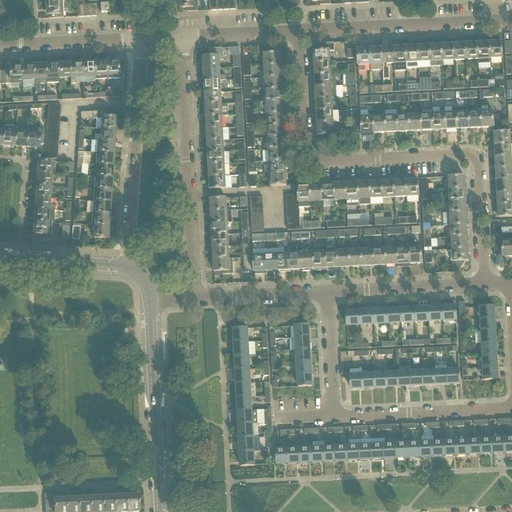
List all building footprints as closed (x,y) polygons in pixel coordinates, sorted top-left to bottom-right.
[(193,0),(178,0),(179,8),(187,8),(187,12),(198,12),(197,3),(194,3),(193,0)] [(59,2),(45,3),(46,15),(48,15),(48,19),(53,19),(63,18),(62,2),(59,2)] [(108,12),(108,3),(99,4),(100,13),(108,12)] [(84,5),(76,6),(77,18),(80,17),(84,17),(84,5)] [(494,43),(489,43),(490,60),(503,59),(502,44),(502,42),(502,39),(494,40),(494,43)] [(482,43),(477,44),(478,60),(478,63),(478,64),(491,64),(490,63),(490,60),(489,43),(483,43),(483,42),(482,42),(482,43)] [(314,60),(314,64),(330,63),(329,51),(334,51),(334,43),(324,43),(316,52),(313,52),(314,59),(312,59),(312,60),(314,60)] [(458,44),(453,45),(454,61),(466,61),(465,44),(458,44),(458,43),(458,44)] [(470,44),(465,44),(466,61),(478,60),(477,44),(471,44),(471,43),(470,43),(470,44)] [(434,46),(429,46),(430,67),(442,67),(442,62),(441,45),(435,46),(434,44),(434,46)] [(446,45),(441,45),(442,62),(454,61),(453,45),(447,45),(446,44),(446,45)] [(422,46),(417,47),(418,69),(430,68),(430,67),(429,46),(422,46),(422,45),(422,46)] [(362,49),(357,50),(357,60),(358,66),(358,72),(364,72),(365,72),(365,66),(370,65),(369,49),(369,46),(361,46),(362,49)] [(398,48),(393,48),(394,64),(394,72),(406,72),(405,47),(398,47),(398,46),(398,48)] [(410,47),(405,47),(406,69),(418,69),(417,47),(410,47),(410,46),(410,47)] [(374,49),(369,49),(370,65),(370,70),(370,71),(382,71),(382,69),(382,65),(381,48),(374,49),(374,47),(374,48),(374,49)] [(386,48),(381,48),(382,65),(383,65),(383,68),(383,80),(389,80),(389,68),(387,68),(387,65),(394,64),(393,48),(386,48),(386,47),(386,48)] [(203,65),(202,65),(203,65),(203,70),(219,69),(219,61),(223,60),(222,48),(208,49),(209,57),(203,57),(203,65)] [(263,54),(264,67),(280,66),(279,59),(281,59),(281,58),(279,58),(279,53),(263,54)] [(110,62),(105,62),(106,79),(123,78),(125,78),(124,63),(118,63),(117,58),(110,59),(110,62)] [(74,64),(69,64),(70,79),(70,84),(76,84),(75,79),(82,78),(81,63),(81,60),(74,61),(74,64)] [(105,62),(93,63),(94,78),(94,80),(106,79),(105,62)] [(81,63),(82,78),(93,78),(94,78),(93,63),(81,63)] [(314,71),(314,76),(330,75),(330,63),(314,64),(314,71),(313,71),(314,71)] [(69,64),(57,65),(58,80),(70,79),(69,64)] [(45,65),(33,66),(34,84),(34,85),(40,84),(46,84),(45,65)] [(57,65),(45,65),(46,84),(58,83),(58,80),(57,65)] [(33,66),(21,67),(22,81),(22,84),(22,85),(34,84),(33,66)] [(264,67),(265,79),(280,78),(280,71),(281,71),(281,70),(280,70),(280,66),(264,67)] [(9,71),(4,71),(4,84),(9,84),(22,84),(22,81),(21,67),(9,67),(9,71)] [(204,76),(202,76),(202,77),(204,77),(204,82),(220,81),(226,81),(226,76),(219,76),(219,69),(203,70),(204,76)] [(315,83),(313,83),(314,83),(315,83),(315,88),(331,87),(336,87),(336,75),(330,75),(314,76),(315,83)] [(265,79),(265,91),(281,90),(281,83),(282,83),(282,82),(281,82),(280,78),(265,79)] [(204,89),(205,93),(220,93),(220,81),(204,82),(204,88),(203,88),(203,89),(204,89)] [(315,95),(314,95),(314,96),(315,96),(316,100),(332,99),(337,99),(336,87),(331,87),(315,88),(315,95)] [(109,91),(110,98),(122,97),(122,90),(109,91)] [(265,91),(266,102),(282,102),(281,95),(283,95),(283,94),(281,94),(281,90),(265,91)] [(205,101),(205,105),(221,105),(220,93),(205,93),(205,100),(203,100),(203,101),(205,101)] [(316,107),(316,112),(332,111),(332,99),(316,100),(316,107),(315,107),(315,108),(316,107)] [(266,102),(267,114),(282,114),(282,107),(283,107),(283,106),(282,106),(282,102),(266,102)] [(206,113),(206,117),(222,117),(221,105),(205,105),(206,112),(204,112),(204,113),(206,113)] [(480,107),(481,112),(481,128),(494,127),(493,111),(488,111),(488,107),(480,107)] [(469,108),(456,109),(457,129),(464,129),(464,130),(465,130),(465,129),(469,128),(469,112),(469,108)] [(441,113),(433,114),(433,130),(440,130),(440,131),(441,131),(441,130),(445,130),(445,114),(445,113),(444,109),(440,109),(441,113)] [(445,113),(445,114),(445,130),(452,129),(452,131),(453,131),(453,129),(457,129),(456,109),(452,109),(453,113),(445,113)] [(95,129),(101,130),(114,131),(115,118),(109,118),(109,111),(80,113),(80,120),(96,119),(95,129)] [(317,119),(317,124),(333,123),(332,111),(316,112),(317,119),(316,119),(317,119)] [(361,117),(360,117),(360,124),(361,134),(362,134),(362,137),(369,136),(369,135),(373,135),(373,133),(373,117),(372,112),(368,112),(368,111),(360,111),(361,117)] [(481,112),(469,112),(469,128),(476,128),(476,129),(477,129),(477,128),(481,128),(481,112)] [(267,114),(267,126),(283,126),(283,119),(284,119),(283,119),(282,114),(267,114)] [(421,114),(409,115),(409,131),(416,131),(416,132),(417,132),(417,131),(421,131),(421,114)] [(433,114),(421,114),(421,131),(428,130),(428,132),(429,132),(429,130),(433,130),(433,114)] [(409,115),(397,116),(397,132),(404,132),(404,133),(405,133),(405,132),(409,131),(409,115)] [(385,116),(373,117),(373,133),(380,133),(380,134),(381,134),(381,133),(385,132),(385,116)] [(397,116),(385,116),(385,132),(392,132),(392,133),(393,133),(393,132),(397,132),(397,116)] [(206,125),(207,129),(222,129),(222,117),(206,117),(206,124),(205,124),(205,125),(206,125)] [(333,123),(317,124),(317,131),(316,131),(316,132),(317,131),(318,136),(333,135),(333,123)] [(267,126),(268,138),(284,138),(283,134),(286,133),(285,127),(283,127),(283,126),(267,126)] [(3,131),(2,146),(14,147),(16,128),(3,127),(3,131)] [(16,128),(14,147),(26,148),(28,129),(16,128)] [(207,136),(205,137),(206,137),(207,137),(207,141),(223,141),(229,140),(228,128),(222,129),(207,129),(207,136)] [(28,129),(26,148),(39,148),(39,145),(43,146),(44,136),(44,130),(28,129)] [(100,136),(100,142),(113,143),(114,131),(101,130),(100,136)] [(494,141),(495,145),(510,145),(510,132),(494,133),(494,140),(493,140),(493,141),(494,141)] [(268,138),(269,150),(284,149),(284,143),(285,143),(285,142),(284,143),(284,138),(268,138)] [(97,141),(96,154),(112,155),(113,143),(100,142),(97,141)] [(208,149),(208,153),(223,153),(223,141),(207,141),(207,148),(206,148),(206,149),(208,149)] [(495,153),(495,157),(511,157),(510,145),(495,145),(495,152),(494,152),(494,153),(495,153)] [(269,150),(269,162),(285,161),(285,155),(286,155),(285,155),(284,149),(269,150)] [(208,161),(208,165),(224,165),(223,153),(208,153),(208,160),(207,160),(207,161),(208,161)] [(96,154),(95,166),(112,167),(112,155),(96,154)] [(496,165),(496,169),(511,169),(511,157),(495,157),(496,164),(494,164),(494,165),(496,165)] [(38,161),(37,174),(51,175),(54,175),(55,162),(38,161)] [(269,162),(270,174),(286,173),(285,167),(287,167),(285,167),(285,161),(269,162)] [(255,163),(248,164),(248,173),(261,172),(261,163),(255,163)] [(209,173),(209,177),(225,177),(224,165),(208,165),(209,172),(207,172),(207,173),(209,173)] [(95,166),(95,178),(111,179),(112,167),(95,166)] [(496,177),(496,181),(511,180),(511,174),(511,169),(496,169),(496,176),(495,176),(495,177),(496,177)] [(286,173),(270,174),(271,187),(286,186),(286,179),(287,179),(286,179),(286,173)] [(37,174),(36,186),(50,187),(51,175),(37,174)] [(209,184),(208,184),(208,185),(209,185),(210,190),(225,189),(231,189),(231,176),(225,177),(209,177),(209,184)] [(448,177),(449,190),(465,189),(464,182),(466,182),(466,181),(464,181),(464,177),(448,177)] [(95,178),(94,190),(110,191),(111,179),(95,178)] [(248,179),(249,188),(256,187),(256,178),(248,179)] [(405,181),(406,197),(418,197),(418,180),(410,181),(410,179),(410,181),(405,181)] [(381,182),(382,199),(394,198),(393,181),(386,182),(386,180),(386,182),(381,182)] [(393,181),(394,198),(406,197),(405,181),(398,181),(398,180),(398,181),(393,181)] [(497,189),(497,193),(511,192),(511,180),(496,181),(497,188),(495,188),(495,189),(497,189)] [(369,183),(370,199),(382,199),(381,182),(374,182),(374,181),(374,182),(369,183)] [(350,184),(345,184),(346,201),(347,207),(359,206),(359,205),(359,200),(358,200),(357,183),(351,184),(350,182),(350,184)] [(362,183),(357,183),(358,200),(359,200),(359,205),(370,205),(370,204),(370,199),(369,183),(363,183),(363,182),(362,182),(362,183)] [(321,185),(322,202),(334,201),(333,185),(327,185),(327,183),(326,183),(326,185),(321,185)] [(333,185),(334,201),(346,201),(345,184),(339,184),(339,183),(338,183),(338,184),(333,185)] [(310,186),(310,203),(322,202),(321,185),(315,186),(314,184),(314,186),(310,186)] [(298,187),(297,187),(298,195),(298,196),(298,200),(299,206),(299,207),(299,208),(311,208),(311,207),(310,203),(310,186),(303,186),(302,185),(302,186),(298,187)] [(36,186),(35,198),(49,199),(50,187),(36,186)] [(449,190),(449,202),(465,201),(465,194),(466,194),(466,193),(465,193),(465,189),(449,190)] [(94,190),(93,202),(109,203),(110,191),(94,190)] [(511,192),(497,193),(494,193),(494,201),(497,201),(498,205),(511,204),(511,192)] [(35,198),(35,210),(48,211),(54,211),(55,211),(55,206),(49,206),(49,205),(49,199),(35,198)] [(226,199),(210,200),(210,207),(211,212),(226,212),(226,211),(226,199)] [(449,202),(450,214),(466,213),(465,206),(467,206),(467,205),(465,205),(465,201),(449,202)] [(93,202),(92,214),(108,215),(109,203),(93,202)] [(511,204),(498,205),(495,205),(495,213),(498,213),(498,218),(511,216),(511,204)] [(35,210),(34,222),(48,223),(51,223),(53,223),(54,211),(48,211),(35,210)] [(226,212),(211,212),(211,219),(211,224),(227,224),(232,223),(231,211),(226,212)] [(450,214),(451,226),(466,225),(466,218),(467,218),(467,217),(466,217),(466,213),(450,214)] [(92,214),(91,226),(108,227),(108,215),(92,214)] [(48,223),(34,222),(33,234),(41,235),(40,240),(50,240),(51,223),(48,223)] [(62,224),(61,239),(68,239),(69,225),(62,224)] [(227,224),(211,224),(212,236),(228,235),(227,224)] [(451,226),(451,238),(467,237),(467,230),(468,230),(467,230),(466,225),(451,226)] [(108,227),(91,226),(94,226),(93,238),(107,239),(108,227)] [(72,227),(71,240),(79,240),(80,228),(72,227)] [(501,235),(493,236),(494,246),(494,256),(502,255),(502,257),(509,257),(509,258),(510,258),(510,257),(511,256),(511,234),(501,235)] [(212,244),(213,248),(228,247),(228,235),(212,236),(212,237),(210,237),(210,244),(212,244)] [(451,238),(452,250),(468,249),(467,242),(469,242),(468,242),(467,242),(467,237),(451,238)] [(404,247),(397,247),(397,248),(398,264),(398,268),(405,267),(405,264),(410,264),(409,248),(409,242),(404,243),(404,247)] [(213,248),(213,259),(229,259),(228,247),(213,248)] [(421,247),(409,248),(410,264),(417,264),(417,265),(417,263),(422,263),(421,247)] [(313,248),(301,248),(301,253),(302,269),(303,269),(303,271),(310,271),(310,269),(314,269),(313,253),(313,248)] [(397,248),(385,249),(386,265),(393,265),(393,266),(393,265),(398,264),(397,248)] [(284,254),(277,254),(278,271),(279,271),(279,273),(286,272),(286,270),(290,270),(289,254),(289,249),(284,249),(284,254)] [(337,249),(325,250),(325,252),(326,268),(327,268),(327,270),(334,270),(334,268),(338,267),(337,251),(337,249)] [(385,249),(373,250),(374,266),(381,265),(381,267),(382,267),(381,265),(386,265),(385,249)] [(468,249),(452,250),(453,273),(458,272),(465,261),(468,261),(468,254),(469,254),(469,253),(468,254),(468,249)] [(265,250),(253,251),(253,256),(254,272),(255,272),(255,275),(261,274),(261,272),(266,271),(265,255),(265,250)] [(361,250),(349,251),(350,267),(357,267),(357,268),(358,268),(358,267),(362,266),(361,250)] [(373,250),(361,250),(362,266),(369,266),(369,267),(370,267),(369,266),(374,266),(373,250)] [(349,251),(337,251),(338,267),(345,267),(345,268),(345,267),(350,267),(349,251)] [(325,252),(313,253),(314,269),(315,269),(315,271),(322,270),(322,268),(326,268),(325,252)] [(301,253),(289,254),(290,270),(297,270),(297,271),(298,271),(297,269),(302,269),(301,253)] [(277,254),(265,255),(266,271),(278,271),(277,254)] [(229,259),(213,259),(213,266),(214,272),(222,271),(223,274),(223,275),(233,275),(233,259),(229,259)] [(442,307),(428,308),(429,323),(443,322),(442,307)] [(456,307),(442,307),(443,322),(457,321),(456,307)] [(480,307),(481,320),(494,319),(494,307),(480,307)] [(428,308),(415,309),(415,324),(429,323),(428,308)] [(415,309),(401,310),(402,324),(415,324),(415,309)] [(387,310),(374,311),(374,326),(388,325),(387,310)] [(401,310),(387,310),(388,325),(402,324),(401,310)] [(374,311),(360,312),(361,327),(374,326),(374,311)] [(361,327),(360,312),(346,312),(347,326),(360,325),(360,327),(361,327)] [(481,320),(481,332),(495,331),(494,319),(481,320)] [(295,326),(296,339),(309,338),(309,326),(295,326)] [(234,329),(234,343),(248,343),(247,329),(234,329)] [(481,332),(482,344),(496,343),(495,331),(481,332)] [(296,339),(296,351),(310,350),(309,338),(296,339)] [(248,343),(234,343),(235,357),(249,356),(256,356),(255,343),(248,343)] [(482,344),(483,356),(496,355),(496,343),(482,344)] [(296,351),(297,363),(311,362),(310,350),(296,351)] [(483,356),(483,368),(497,367),(496,355),(483,356)] [(235,357),(236,371),(249,370),(249,356),(235,357)] [(297,363),(297,375),(311,374),(311,362),(297,363)] [(447,366),(434,367),(435,371),(435,385),(448,384),(447,371),(447,366)] [(497,367),(483,368),(484,380),(497,379),(497,367)] [(236,371),(237,384),(250,384),(249,370),(236,371)] [(459,370),(447,371),(448,384),(460,384),(459,370)] [(435,371),(423,372),(423,385),(435,385),(435,371)] [(423,372),(411,373),(411,386),(423,385),(423,372)] [(399,373),(386,374),(387,387),(399,387),(399,373)] [(411,373),(399,373),(399,387),(411,386),(411,373)] [(311,374),(297,375),(298,387),(312,386),(311,374)] [(374,374),(362,375),(363,389),(375,388),(374,374)] [(386,374),(374,374),(375,388),(387,387),(386,374)] [(362,375),(350,376),(351,389),(363,389),(362,375)] [(237,384),(237,398),(251,397),(250,384),(237,384)] [(237,398),(238,412),(251,411),(251,397),(237,398)] [(251,411),(238,412),(239,425),(252,425),(264,424),(263,411),(251,411)] [(239,425),(239,439),(253,438),(252,425),(239,425)] [(253,438),(239,439),(240,453),(254,452),(254,453),(260,452),(260,438),(253,438)] [(506,438),(494,439),(495,454),(507,453),(506,438)] [(494,439),(482,440),(483,454),(495,454),(494,439)] [(470,440),(458,441),(458,455),(470,455),(470,440)] [(482,440),(470,440),(470,455),(483,454),(482,440)] [(458,441),(446,442),(446,456),(458,455),(458,441)] [(433,442),(421,443),(422,457),(434,457),(433,442)] [(446,442),(433,442),(434,457),(446,456),(446,442)] [(409,443),(397,444),(398,458),(410,458),(409,443)] [(421,443),(409,443),(410,458),(422,457),(421,443)] [(397,444),(385,445),(386,459),(398,458),(397,444)] [(373,445),(361,446),(362,460),(374,460),(373,445)] [(385,445),(373,445),(374,460),(386,459),(385,445)] [(361,446),(349,447),(350,461),(362,460),(361,446)] [(337,447),(325,448),(325,462),(338,462),(337,447)] [(349,447),(337,447),(338,462),(350,461),(349,447)] [(313,448),(301,449),(301,463),(313,463),(313,448)] [(325,448),(313,448),(313,463),(325,462),(325,448)] [(301,449),(288,450),(289,464),(301,463),(301,449)] [(289,464),(288,450),(276,450),(277,465),(289,464)] [(254,452),(240,453),(241,467),(254,466),(254,453),(254,452)] [(138,496),(126,497),(126,511),(138,511),(139,511),(138,496)] [(114,511),(114,497),(102,498),(102,511),(114,511)] [(126,511),(126,497),(114,497),(114,511),(126,511)] [(90,511),(90,498),(78,499),(78,511),(90,511)] [(102,511),(102,498),(90,498),(90,511),(102,511)] [(78,511),(78,499),(66,500),(66,511),(78,511)] [(66,511),(66,500),(44,501),(44,511),(66,511)]
